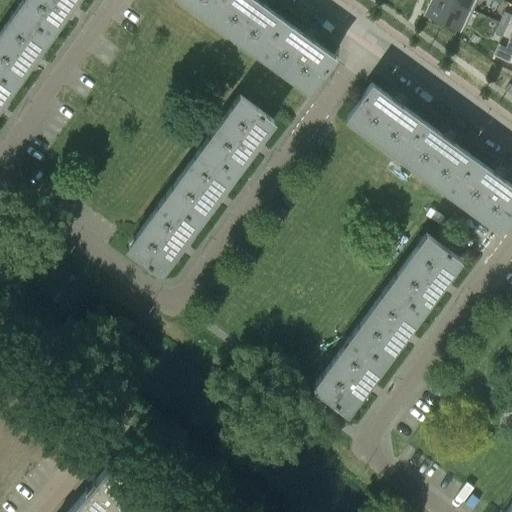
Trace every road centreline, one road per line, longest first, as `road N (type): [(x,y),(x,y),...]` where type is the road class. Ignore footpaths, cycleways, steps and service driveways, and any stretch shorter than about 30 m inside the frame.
road 1 (residential): [(0,183),(150,294),(180,301),(374,33)]
road 2 (residential): [(450,511),(379,455),(373,427),(511,250)]
road 3 (residential): [(40,511),(115,419),(0,314)]
road 4 (residential): [(0,157),(110,0)]
road 5 (residential): [(511,134),(374,33)]
